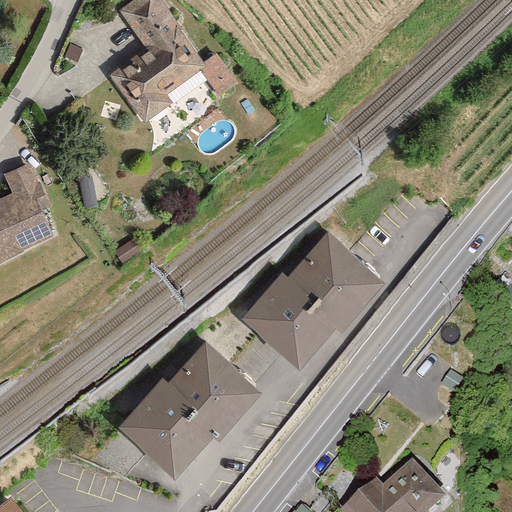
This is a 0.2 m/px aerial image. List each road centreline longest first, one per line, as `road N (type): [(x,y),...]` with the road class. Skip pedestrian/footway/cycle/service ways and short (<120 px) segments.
road 1 (primary): [(511,190),(252,511)]
road 2 (residential): [(0,132),(70,0)]
road 3 (unknown): [(23,95),(78,80),(134,30)]
